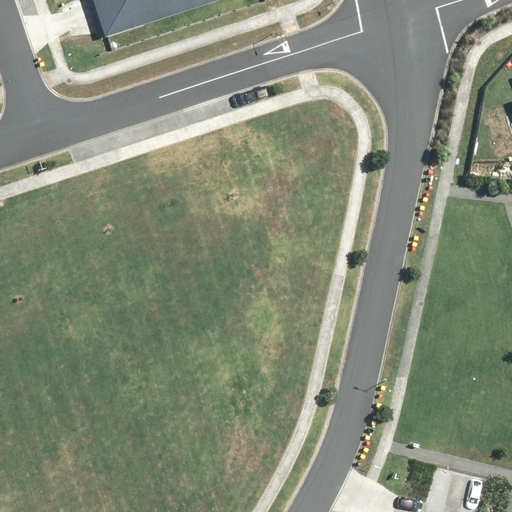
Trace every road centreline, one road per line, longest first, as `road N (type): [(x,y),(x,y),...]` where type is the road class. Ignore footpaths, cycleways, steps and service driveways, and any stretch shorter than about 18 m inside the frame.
road 1 (residential): [(323,481),(373,328),(399,140),(379,25)]
road 2 (residential): [(39,137),(379,25)]
road 3 (residential): [(0,17),(39,137)]
